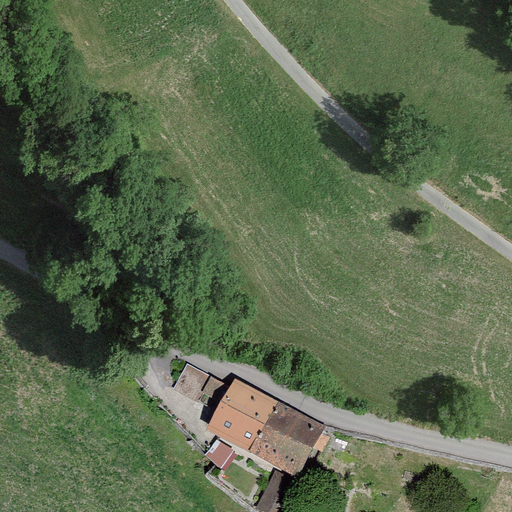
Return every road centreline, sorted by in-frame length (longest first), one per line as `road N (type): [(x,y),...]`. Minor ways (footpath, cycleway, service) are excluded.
road 1 (unclassified): [(511,457),(329,415),(0,247)]
road 2 (unclassified): [(511,252),(339,116),(233,0)]
